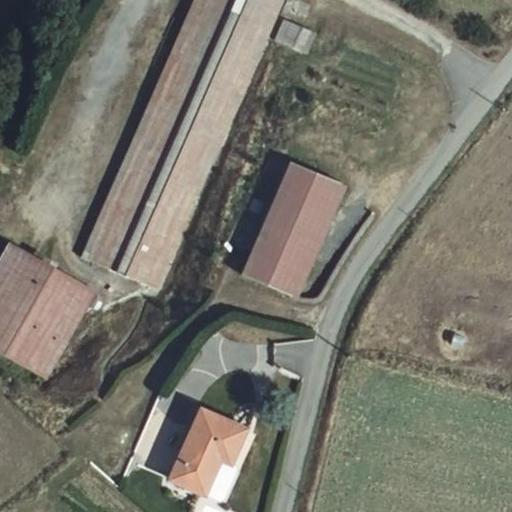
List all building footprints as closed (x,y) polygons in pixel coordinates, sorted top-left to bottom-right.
[(196,0),(79,245),(151,284),(286,0),(196,0)] [(281,18),(272,41),(306,54),(315,31),(281,18)] [(284,296),(335,185),(287,163),(236,274),(284,296)] [(0,337),(37,362),(92,280),(10,225),(0,239),(0,337)] [(201,403),(181,475),(218,484),(227,450),(239,453),(248,417),(201,403)]
